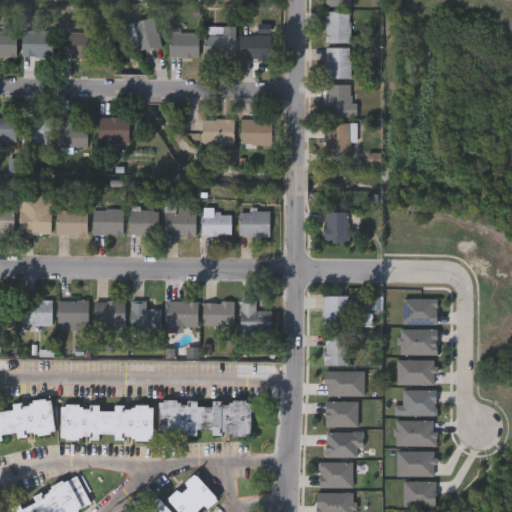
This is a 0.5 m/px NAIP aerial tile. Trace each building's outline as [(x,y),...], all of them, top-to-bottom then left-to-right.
[(324,42),(324,10),(349,10),(349,42),(324,42)] [(158,47),(138,50),(132,20),(153,17),(158,47)] [(233,58),(203,58),(203,33),(220,33),(220,25),(233,25),(233,58)] [(20,56),(20,31),(50,31),(50,56),(20,56)] [(85,31),(85,56),(56,56),(56,31),(85,31)] [(14,56),(0,56),(0,32),(14,32),(14,56)] [(196,56),(167,56),(167,32),(196,32),(196,56)] [(269,35),(269,58),(238,58),(238,35),(269,35)] [(324,77),(324,46),(349,46),(349,77),(324,77)] [(352,83),(352,115),(324,115),(324,83),(352,83)] [(20,144),(20,117),(49,117),(49,144),(20,144)] [(71,117),(71,127),(86,127),(86,146),(56,146),(57,117),(71,117)] [(126,143),(96,143),(96,117),(126,117),(126,143)] [(200,144),(200,119),(231,119),(231,144),(200,144)] [(269,119),(269,144),(238,144),(238,119),(269,119)] [(324,122),(349,122),(349,153),(324,153),(324,122)] [(85,234),(54,234),(54,202),(73,202),(73,207),(85,207),(85,234)] [(11,232),(0,232),(0,204),(11,204),(11,232)] [(48,232),(17,232),(17,209),(48,209),(48,232)] [(121,234),(90,234),(90,209),(121,209),(121,234)] [(156,210),(156,234),(126,234),(126,210),(156,210)] [(192,210),(192,234),(163,234),(163,210),(192,210)] [(266,236),(236,236),(236,211),(266,211),(266,236)] [(322,243),(322,211),(347,211),(347,243),(322,243)] [(228,212),(228,234),(198,234),(198,212),(228,212)] [(322,325),(322,295),(347,295),(347,325),(322,325)] [(12,333),(0,333),(0,298),(12,298),(12,333)] [(49,324),(19,324),(19,300),(49,300),(49,324)] [(55,329),(55,300),(85,300),(85,329),(55,329)] [(122,300),(122,329),(93,329),(93,300),(122,300)] [(164,301),(195,301),(195,326),(164,326),(164,301)] [(231,326),(200,326),(200,301),(231,301),(231,326)] [(269,310),(269,332),(239,332),(239,301),(253,301),(253,310),(269,310)] [(143,308),(159,308),(159,331),(129,331),(129,302),(143,302),(143,308)] [(347,332),(347,364),(322,364),(322,332),(347,332)] [(51,398),(54,432),(17,436),(16,433),(5,434),(5,440),(0,440),(0,408),(11,408),(11,401),(51,398)] [(211,399),(250,399),(250,434),(159,434),(159,399),(198,399),(198,403),(211,403),(211,399)] [(61,403),(152,404),(152,439),(60,439),(61,403)] [(324,456),(324,432),(361,432),(361,447),(355,447),(355,456),(324,456)] [(178,511),(166,497),(195,473),(218,500),(203,511),(178,511)] [(92,506),(78,511),(0,511),(78,475),(92,506)] [(138,511),(156,495),(171,511),(138,511)]
